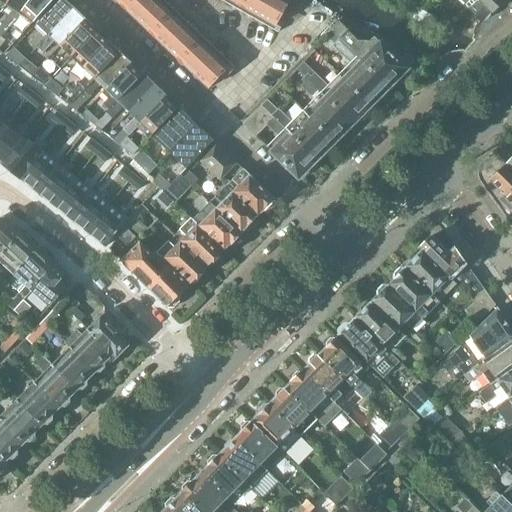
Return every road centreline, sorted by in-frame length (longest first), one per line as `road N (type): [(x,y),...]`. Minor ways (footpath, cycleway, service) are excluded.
road 1 (residential): [(82,0),(309,213)]
road 2 (residential): [(309,213),(511,14)]
road 3 (residential): [(12,511),(176,345)]
road 4 (residential): [(176,345),(0,192)]
road 5 (residential): [(176,345),(309,213)]
road 6 (tertiary): [(346,253),(215,385)]
road 7 (tertiary): [(215,385),(89,511)]
road 8 (residential): [(511,275),(437,166)]
road 9 (tertiary): [(437,166),(346,253)]
